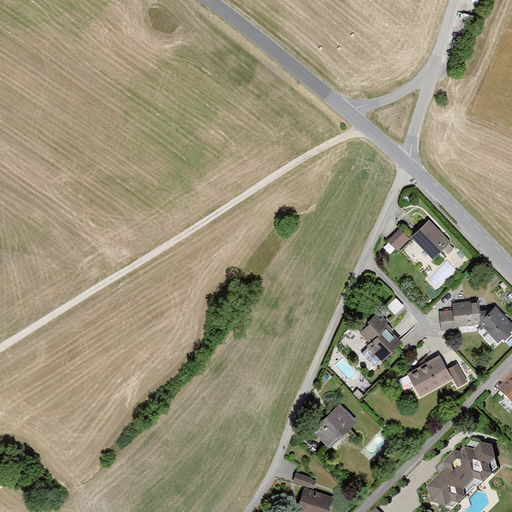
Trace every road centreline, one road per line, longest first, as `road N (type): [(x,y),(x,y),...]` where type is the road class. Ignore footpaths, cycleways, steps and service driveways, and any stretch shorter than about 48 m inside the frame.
road 1 (track): [(367,128),(310,153),(0,349)]
road 2 (residential): [(249,511),(275,469),(406,162)]
road 3 (residential): [(511,361),(360,511)]
road 4 (tertiary): [(344,108),(208,0)]
road 5 (tertiary): [(511,272),(406,162)]
